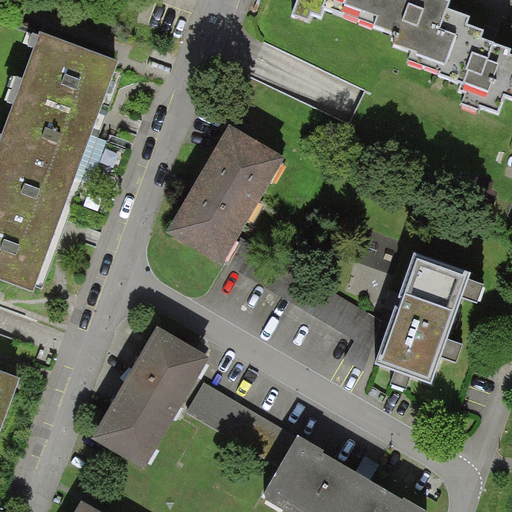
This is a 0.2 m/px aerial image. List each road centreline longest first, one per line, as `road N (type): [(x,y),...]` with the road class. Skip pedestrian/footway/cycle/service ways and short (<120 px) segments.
road 1 (residential): [(459,511),(472,471),(124,281)]
road 2 (residential): [(124,281),(229,0)]
road 3 (residential): [(36,511),(124,281)]
